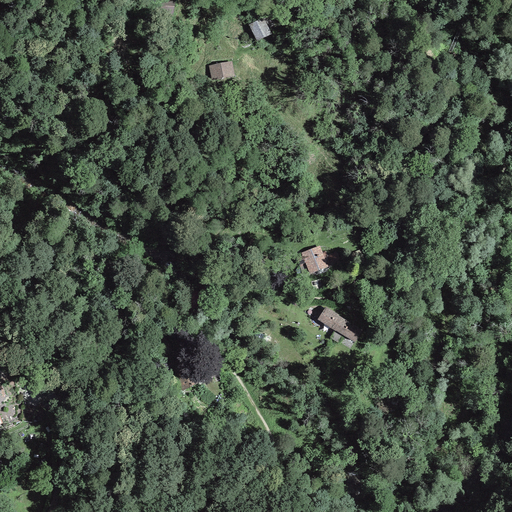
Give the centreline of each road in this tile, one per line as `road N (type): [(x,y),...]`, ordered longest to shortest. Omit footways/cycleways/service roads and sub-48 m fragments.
road 1 (track): [(0,297),(59,409),(64,444),(53,511)]
road 2 (track): [(198,372),(174,340),(124,326),(110,343),(71,340),(35,356)]
